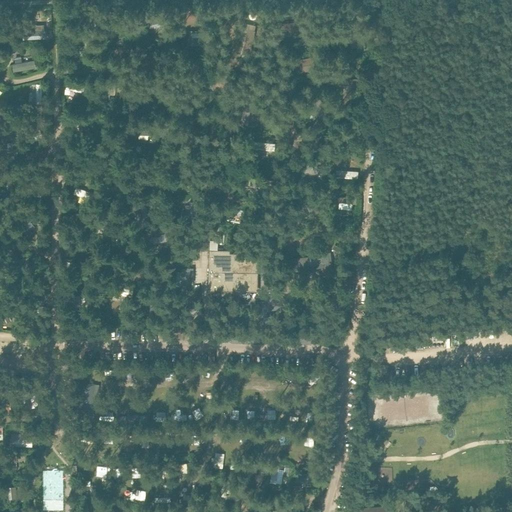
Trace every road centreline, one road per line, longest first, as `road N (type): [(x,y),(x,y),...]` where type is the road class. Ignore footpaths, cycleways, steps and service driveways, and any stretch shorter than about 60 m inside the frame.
road 1 (residential): [(54,182),(168,179),(242,190),(260,183),(283,143),(289,77),(286,68),(236,54),(53,69)]
road 2 (residential): [(330,494),(344,376),(326,350),(54,343)]
